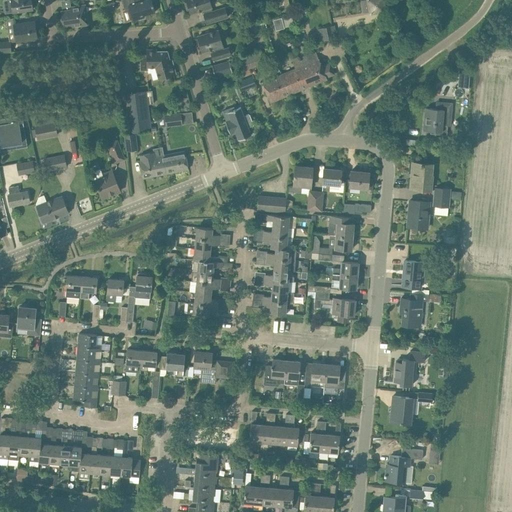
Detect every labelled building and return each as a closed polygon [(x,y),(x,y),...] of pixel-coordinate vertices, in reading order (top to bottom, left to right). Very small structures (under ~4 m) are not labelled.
[(10,0),(13,12),(23,11),(33,9),(31,0),(10,0)] [(134,0),(121,0),(124,10),(129,8),(132,20),(145,17),(144,15),(155,12),(151,0),(144,0),(135,3),(134,0)] [(186,0),(187,2),(184,3),(186,11),(189,10),(190,13),(203,10),(204,14),(203,14),(206,23),(227,17),(225,7),(212,11),(211,7),(209,0),(186,0)] [(360,0),(362,12),(369,11),(369,14),(386,11),(384,0),(360,0)] [(71,9),(61,11),(62,18),(61,18),(61,23),(63,23),(63,26),(72,24),(73,27),(88,24),(85,5),(70,7),(71,9)] [(296,24),(304,22),(303,15),(295,17),(296,24)] [(13,24),(15,32),(16,42),(37,39),(34,21),(13,24)] [(218,30),(197,36),(202,52),(211,49),(212,52),(211,53),(213,60),(230,55),(228,47),(223,49),(218,30)] [(10,42),(0,42),(0,52),(11,51),(10,42)] [(140,55),(140,65),(140,70),(148,70),(148,67),(155,67),(159,78),(175,74),(172,63),(170,63),(167,51),(156,51),(156,49),(147,50),(147,55),(140,55)] [(250,74),(248,69),(264,63),(260,51),(255,52),(252,53),(239,57),(243,68),(240,70),(243,77),(250,74)] [(300,67),(308,86),(327,79),(326,78),(335,74),(330,63),(322,66),(319,59),(318,59),(315,52),(302,57),(303,59),(298,61),(301,66),(300,67)] [(295,69),(282,74),(289,94),(308,86),(300,67),(301,66),(298,61),(298,59),(292,62),(295,69)] [(212,66),(215,77),(216,77),(216,76),(226,74),(232,72),(229,61),(228,61),(212,66)] [(262,82),(267,92),(270,102),(289,94),(282,74),(262,82)] [(256,86),(252,76),(237,82),(241,92),(256,86)] [(457,87),(468,88),(469,79),(458,78),(457,87)] [(129,133),(150,130),(146,98),(152,97),(152,90),(124,94),(129,133)] [(442,125),(450,126),(452,103),(436,102),(435,109),(425,108),(423,130),(430,131),(430,133),(436,134),(436,131),(441,132),(442,125)] [(226,121),(225,121),(230,134),(231,134),(235,132),(238,139),(238,140),(251,135),(251,134),(248,127),(254,125),(249,114),(244,116),(240,107),(241,107),(240,107),(235,109),(233,109),(233,110),(227,112),(230,119),(226,121)] [(87,112),(90,121),(100,117),(97,108),(87,112)] [(181,113),(165,115),(156,116),(158,127),(166,126),(182,124),(181,113)] [(9,124),(0,125),(0,134),(2,148),(14,146),(13,143),(21,142),(19,127),(24,126),(22,115),(8,117),(9,124)] [(58,136),(55,122),(34,126),(37,139),(58,136)] [(137,150),(135,133),(124,134),(126,151),(137,150)] [(70,140),(73,150),(78,149),(75,138),(70,140)] [(124,159),(117,140),(108,144),(115,163),(124,159)] [(163,162),(166,173),(188,169),(184,151),(165,155),(166,162),(163,162)] [(143,178),(166,173),(163,162),(166,162),(165,155),(155,157),(154,152),(140,155),(141,160),(139,161),(143,178)] [(67,167),(65,154),(43,158),(46,171),(67,167)] [(35,172),(33,160),(16,164),(19,175),(35,172)] [(433,164),(423,163),(413,162),(412,174),(413,174),(412,179),(411,179),(410,188),(431,190),(433,164)] [(310,187),(311,177),(312,167),(295,166),(293,185),(310,187)] [(340,185),(340,180),(341,170),(324,168),(322,190),(329,191),(329,184),(340,185)] [(95,180),(102,198),(120,191),(112,170),(103,174),(104,176),(95,180)] [(349,186),(372,189),(373,180),(368,179),(369,172),(351,171),(349,186)] [(8,195),(8,197),(10,206),(30,203),(27,191),(19,192),(18,185),(8,187),(10,194),(8,195)] [(450,198),(461,199),(461,192),(451,191),(451,189),(435,188),(434,196),(450,198)] [(315,210),(316,191),(309,191),(307,209),(315,210)] [(316,191),(315,210),(321,211),(323,192),(316,191)] [(38,197),(36,203),(37,206),(36,207),(42,222),(66,212),(60,197),(47,202),(44,194),(38,197)] [(257,209),(285,212),(286,198),(258,195),(257,209)] [(450,198),(434,196),(433,205),(449,206),(450,198)] [(429,202),(419,201),(409,200),(407,226),(427,228),(429,202)] [(362,211),(370,212),(371,205),(355,204),(354,211),(350,210),(351,205),(343,205),(342,212),(344,212),(361,214),(362,211)] [(273,220),(273,226),(288,227),(289,216),(265,214),(265,219),(273,220)] [(328,234),(336,235),(352,237),(353,223),(349,223),(350,217),(329,215),(334,216),(333,222),(329,222),(328,228),(328,234)] [(7,216),(1,218),(5,228),(9,226),(7,216)] [(263,236),(287,238),(288,227),(273,226),(272,232),(264,231),(263,236)] [(172,235),(173,227),(168,228),(166,246),(176,246),(177,240),(173,240),(173,235),(172,235)] [(197,227),(196,237),(219,240),(220,235),(212,234),(212,228),(197,227)] [(335,248),(341,249),(351,250),(352,237),(336,235),(335,248)] [(263,236),(263,241),(271,242),(271,248),(275,248),(286,249),(287,238),(263,236)] [(194,248),(210,250),(211,244),(219,245),(219,240),(196,237),(194,248)] [(194,248),(193,259),(217,261),(218,257),(210,256),(210,250),(194,248)] [(291,249),(286,249),(275,248),(275,254),(267,253),(266,258),(290,260),(291,249)] [(289,271),(290,260),(266,258),(266,263),(274,264),(274,270),(289,271)] [(192,269),(213,272),(214,267),(222,267),(222,262),(217,261),(193,259),(192,269)] [(404,260),(403,278),(405,278),(404,286),(421,288),(422,279),(423,262),(404,260)] [(332,274),(357,276),(358,263),(342,261),(341,268),(333,268),(332,274)] [(213,272),(192,269),(191,280),(220,284),(220,283),(221,279),(213,278),(213,272)] [(288,282),(289,271),(274,270),(273,275),(265,274),(264,280),(288,282)] [(137,273),(137,275),(136,289),(135,297),(150,299),(152,276),(145,276),(145,274),(137,273)] [(332,279),(340,280),(339,287),(356,289),(357,276),(332,274),(332,279)] [(65,297),(75,297),(80,298),(82,276),(67,275),(65,297)] [(82,276),(80,298),(88,298),(89,291),(96,292),(97,277),(82,276)] [(116,302),(116,294),(122,294),(123,280),(108,278),(107,293),(107,301),(116,302)] [(195,292),(211,294),(211,288),(220,289),(220,284),(191,280),(191,281),(196,282),(195,292)] [(288,282),(264,280),(264,284),(272,285),(272,291),(287,293),(288,282)] [(255,293),(254,300),(262,301),(286,303),(293,303),(294,293),(287,293),(272,291),(271,297),(265,296),(265,294),(255,293)] [(218,305),(219,300),(210,299),(211,294),(195,292),(194,303),(218,305)] [(329,300),(329,293),(315,292),(315,295),(314,307),(320,308),(321,308),(321,299),(329,300)] [(402,324),(420,326),(422,300),(427,301),(428,294),(423,294),(411,293),(410,299),(401,298),(400,304),(403,305),(402,324)] [(128,307),(126,321),(133,322),(135,297),(135,296),(128,296),(128,307)] [(348,315),(354,315),(354,314),(355,313),(356,309),(354,308),(355,300),(341,299),(333,299),(332,313),(338,314),(337,321),(347,322),(348,315)] [(168,315),(174,316),(176,301),(169,300),(168,314),(168,315)] [(270,313),(285,314),(286,303),(262,301),(262,306),(270,307),(270,313)] [(218,310),(218,305),(194,303),(188,302),(187,313),(209,315),(209,309),(218,310)] [(19,307),(18,317),(18,326),(27,327),(27,334),(40,335),(41,319),(41,318),(41,320),(34,320),(35,308),(19,307)] [(2,314),(0,313),(0,335),(6,336),(6,334),(12,335),(13,321),(8,320),(9,315),(5,314),(5,316),(2,315),(2,314)] [(446,328),(439,324),(434,331),(441,335),(446,328)] [(78,346),(101,348),(101,345),(96,345),(96,335),(79,333),(78,346)] [(439,346),(429,345),(429,353),(439,354),(439,346)] [(76,360),(100,362),(100,358),(95,358),(95,351),(101,351),(101,349),(101,348),(78,346),(76,360)] [(127,349),(125,371),(140,373),(142,350),(127,349)] [(142,350),(140,373),(140,370),(147,370),(148,365),(155,366),(157,351),(142,350)] [(195,351),(194,367),(202,367),(201,381),(216,383),(216,376),(218,360),(217,360),(217,367),(211,367),(212,352),(195,351)] [(427,357),(425,357),(425,352),(410,351),(409,359),(396,358),(394,381),(400,382),(400,384),(411,385),(414,360),(424,361),(424,360),(427,360),(427,357)] [(165,369),(165,368),(176,369),(176,377),(183,377),(185,354),(167,352),(166,356),(161,356),(160,369),(165,369)] [(286,360),(273,359),(272,365),(265,365),(264,384),(278,385),(279,383),(284,383),(286,360)] [(100,362),(76,360),(75,373),(98,375),(99,375),(101,375),(101,378),(106,379),(106,375),(107,375),(107,373),(93,371),(94,364),(99,365),(100,362)] [(232,362),(218,360),(216,376),(231,378),(232,362)] [(286,360),(284,383),(297,385),(298,384),(298,378),(300,361),(286,360)] [(312,362),(310,385),(324,387),(326,363),(312,362)] [(344,388),(345,374),(339,373),(340,365),(326,363),(324,387),(344,388)] [(153,384),(152,387),(151,397),(158,398),(159,388),(160,371),(153,371),(152,384),(153,384)] [(98,378),(98,375),(75,373),(74,386),(97,388),(98,385),(92,384),(93,377),(98,378)] [(124,395),(124,394),(126,381),(122,381),(122,376),(114,375),(114,376),(113,376),(113,381),(112,389),(112,394),(124,395)] [(187,384),(179,384),(178,398),(186,399),(187,384)] [(96,403),(97,397),(91,397),(92,390),(97,391),(97,388),(74,386),(73,399),(85,401),(85,402),(96,403)] [(431,402),(432,394),(418,392),(417,400),(431,402)] [(413,397),(403,397),(393,396),(390,422),(410,423),(413,397)] [(249,441),(259,442),(260,424),(255,423),(256,411),(252,411),(249,441)] [(271,413),(267,412),(266,424),(260,424),(259,442),(268,442),(271,413)] [(271,413),(268,442),(278,443),(279,426),(274,425),(275,413),(271,413)] [(278,443),(287,444),(290,414),(286,414),(285,426),(279,426),(278,443)] [(294,415),(290,414),(287,444),(297,445),(297,444),(303,444),(305,430),(299,429),(299,427),(293,427),(294,415)] [(1,417),(0,429),(0,458),(8,459),(9,453),(10,434),(5,434),(6,425),(5,425),(6,418),(1,417)] [(10,434),(9,453),(8,459),(18,460),(19,454),(20,435),(16,435),(16,429),(15,429),(16,419),(12,418),(10,434)] [(19,454),(29,455),(31,436),(32,420),(22,419),(21,435),(20,435),(19,454)] [(31,436),(29,455),(28,461),(39,462),(39,456),(40,443),(41,443),(41,437),(35,437),(37,420),(32,420),(31,436)] [(39,456),(39,462),(49,462),(51,444),(46,444),(47,439),(45,439),(46,430),(47,421),(42,421),(42,429),(41,437),(41,443),(40,443),(39,456)] [(309,450),(319,451),(321,421),(317,421),(316,433),(310,432),(309,450)] [(321,421),(319,451),(328,452),(330,434),(325,433),(326,421),(321,421)] [(330,434),(328,452),(338,453),(341,423),(336,422),(335,434),(330,434)] [(59,463),(61,445),(56,445),(57,441),(56,441),(56,436),(56,428),(52,428),(51,444),(49,462),(59,463)] [(89,479),(90,472),(91,454),(87,453),(87,446),(86,446),(87,431),(83,431),(82,447),(81,453),(80,465),(79,465),(79,471),(78,478),(89,479)] [(100,473),(101,454),(97,454),(97,450),(96,450),(97,446),(96,446),(97,438),(93,437),(91,454),(90,472),(100,473)] [(132,459),(132,457),(128,457),(128,453),(127,453),(127,448),(128,440),(123,440),(122,456),(120,475),(121,475),(122,477),(128,478),(129,475),(129,482),(139,483),(139,476),(141,460),(136,460),(132,459)] [(430,442),(430,463),(441,463),(442,442),(430,442)] [(59,463),(69,464),(71,446),(61,445),(59,463)] [(69,470),(79,471),(79,465),(80,465),(81,453),(82,447),(71,446),(69,464),(69,470)] [(386,463),(385,481),(395,482),(405,483),(406,465),(410,466),(410,458),(418,458),(422,459),(423,450),(402,448),(401,456),(390,455),(389,464),(386,463)] [(218,455),(201,453),(200,462),(196,462),(195,468),(186,467),(186,473),(195,474),(215,476),(215,471),(217,471),(218,455)] [(100,473),(110,474),(112,455),(101,454),(100,473)] [(120,475),(122,456),(112,455),(110,474),(120,475)] [(27,481),(27,474),(28,469),(17,468),(16,480),(27,481)] [(250,485),(251,473),(246,472),(244,502),(253,503),(255,486),(250,485)] [(58,474),(51,474),(50,485),(57,485),(58,474)] [(194,487),(215,489),(215,488),(214,488),(214,483),(216,483),(216,476),(215,476),(195,474),(194,487)] [(260,486),(255,486),(253,503),(253,509),(262,510),(263,504),(266,474),(261,474),(260,486)] [(270,475),(266,474),(263,504),(273,505),(274,487),(269,487),(270,475)] [(273,505),(282,506),(285,476),(280,476),(279,488),(274,487),(273,505)] [(293,491),(293,489),(288,489),(289,476),(285,476),(282,506),(298,507),(299,492),(293,491)] [(303,511),(305,511),(313,511),(316,483),(312,482),(311,495),(305,494),(303,511)] [(316,483),(313,511),(323,511),(325,496),(319,495),(320,483),(316,483)] [(323,511),(332,511),(335,485),(331,484),(330,496),(325,496),(323,511)] [(215,496),(215,489),(194,487),(193,499),(213,501),(213,496),(215,496)] [(434,491),(410,489),(409,497),(418,497),(417,504),(422,505),(423,498),(432,499),(432,496),(434,497),(434,491)] [(395,497),(383,496),(382,511),(409,511),(410,506),(405,505),(406,495),(395,494),(395,497)] [(213,501),(193,499),(192,500),(197,500),(196,507),(189,507),(188,511),(190,511),(212,511),(214,502),(213,501)]
